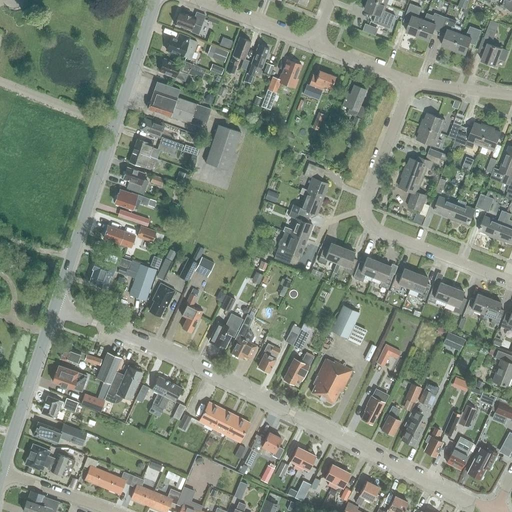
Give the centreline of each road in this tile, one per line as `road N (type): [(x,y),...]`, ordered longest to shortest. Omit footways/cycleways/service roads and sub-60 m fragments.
road 1 (unclassified): [(492,510),(187,360),(54,308)]
road 2 (residential): [(511,282),(376,229),(366,216),(366,196),(411,82)]
road 3 (tertiary): [(54,308),(114,127)]
road 4 (tertiary): [(0,473),(54,308)]
road 5 (tertiary): [(114,127),(154,0)]
road 6 (residential): [(200,1),(315,45)]
road 7 (residential): [(114,127),(0,81)]
